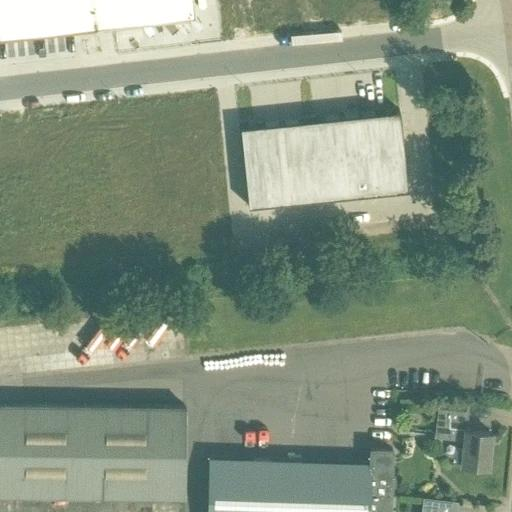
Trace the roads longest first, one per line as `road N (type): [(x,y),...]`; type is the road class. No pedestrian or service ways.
road 1 (unclassified): [(0,90),(511,32)]
road 2 (unknown): [(511,368),(379,356),(227,360),(0,385)]
